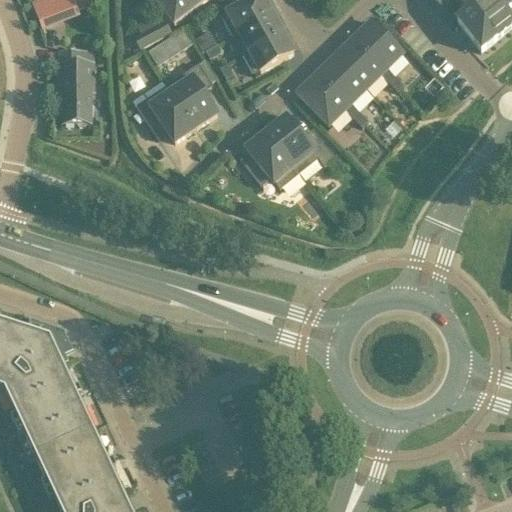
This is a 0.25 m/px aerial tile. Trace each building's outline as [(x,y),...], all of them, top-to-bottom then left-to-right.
[(77,15),(71,0),(46,0),(31,6),(41,30),(77,15)] [(76,0),(81,11),(96,5),(94,0),(76,0)] [(166,0),(157,7),(174,29),(211,0),(166,0)] [(238,38),(272,19),(260,0),(221,22),(232,42),(239,39),(238,38)] [(452,0),(431,0),(441,11),(452,0)] [(511,0),(490,0),(456,27),(480,57),(511,32),(511,0)] [(272,19),(238,38),(239,39),(249,56),(249,57),(282,38),(272,19)] [(352,45),(383,76),(380,79),(388,88),(395,82),(386,73),(401,58),(371,26),(352,45)] [(140,54),(169,38),(163,27),(134,42),(140,54)] [(282,38),(249,57),(249,56),(242,60),(253,80),(293,58),(282,38)] [(211,43),(200,49),(204,57),(216,50),(211,43)] [(383,76),(352,45),(334,62),(365,94),(380,79),(383,76)] [(209,64),(220,58),(216,50),(204,57),(209,64)] [(57,68),(59,69),(59,68),(84,68),(84,55),(57,55),(57,68)] [(365,94),(334,62),(316,80),(347,111),(344,114),(353,123),(359,117),(350,108),(365,94)] [(92,97),(94,97),(94,68),(84,68),(59,68),(59,69),(59,97),(61,97),(61,128),(91,128),(92,97)] [(172,97),(195,133),(216,119),(202,97),(213,90),(199,69),(187,77),(191,84),(172,97)] [(226,69),(219,73),(225,85),(232,81),(226,69)] [(347,111),(316,80),(298,98),(329,129),(344,114),(347,111)] [(395,82),(388,88),(397,97),(403,91),(395,82)] [(195,133),(172,97),(167,89),(135,111),(157,144),(168,137),(174,147),(195,133)] [(359,117),(353,123),(361,132),(367,126),(359,117)] [(266,138),(299,179),(317,164),(324,173),(335,164),(312,135),(302,143),(286,123),(266,138)] [(299,179),(266,138),(246,154),(254,164),(244,172),(260,192),(270,184),(279,195),(299,179)] [(164,324),(154,321),(152,326),(162,330),(164,324)] [(30,322),(26,335),(28,336),(50,343),(59,361),(65,358),(73,354),(63,333),(30,322)] [(129,511),(50,343),(28,336),(26,335),(0,326),(0,393),(4,395),(58,511),(129,511)]
